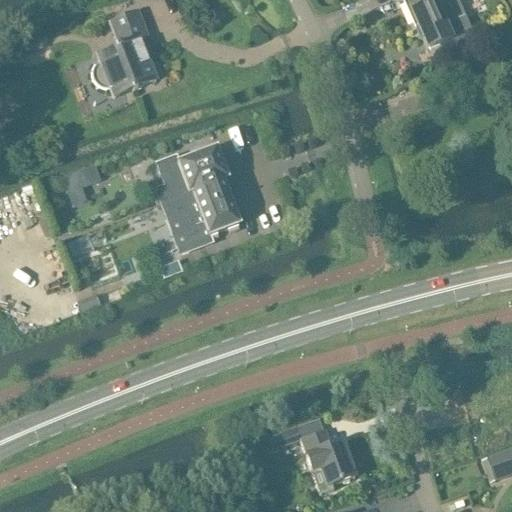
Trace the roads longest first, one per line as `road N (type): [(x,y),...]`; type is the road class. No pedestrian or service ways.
road 1 (secondary): [(511,277),(204,363),(7,440)]
road 2 (unclassified): [(372,237),(347,130),(294,0)]
road 3 (unclassified): [(432,511),(400,392)]
